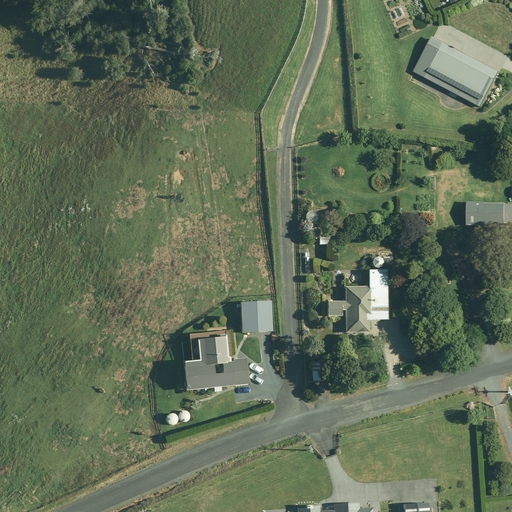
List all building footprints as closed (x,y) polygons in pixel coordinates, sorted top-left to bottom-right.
[(434,38),(415,74),(482,109),(501,74),(498,72),(434,38)] [(511,226),(511,204),(468,204),(467,226),(511,226)] [(343,231),(319,230),(319,246),(342,247),(343,231)] [(388,321),(387,271),(369,272),(369,288),(345,288),(345,303),(328,304),(328,318),(345,317),(345,334),(368,334),(368,322),(388,321)] [(273,333),(272,302),(242,303),(243,334),(273,333)] [(233,332),(218,333),(189,335),(191,362),(184,363),(186,392),(251,386),(249,360),(236,361),(233,332)] [(186,422),(183,412),(172,416),(175,426),(186,422)] [(406,511),(430,511),(429,503),(406,505),(406,511)]
